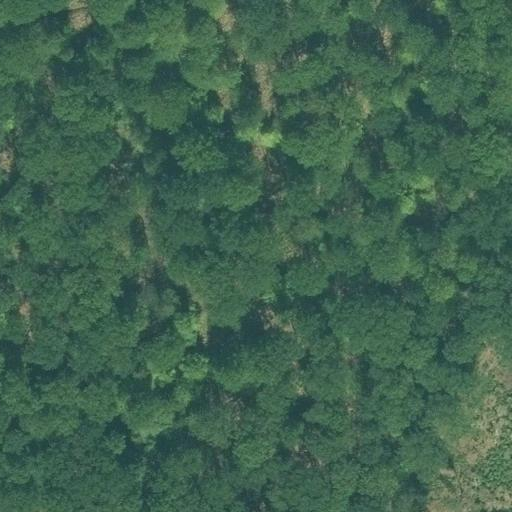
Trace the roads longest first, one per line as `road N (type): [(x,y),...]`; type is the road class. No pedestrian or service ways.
road 1 (track): [(196,511),(140,423),(0,246)]
road 2 (track): [(391,511),(511,331)]
